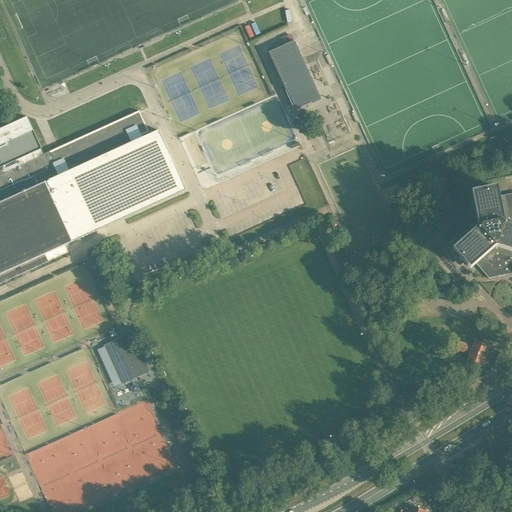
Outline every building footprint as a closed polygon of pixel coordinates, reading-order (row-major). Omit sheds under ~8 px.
[(282,43),(292,40),(290,34),(280,37),(282,43)] [(267,52),(282,85),(285,91),(294,109),(293,109),(294,111),(310,103),(318,99),(292,42),(293,42),(292,40),(283,45),(269,51),(267,52)] [(0,283),(69,253),(65,245),(125,218),(186,190),(159,130),(141,139),(140,136),(149,132),(139,111),(60,147),(56,149),(50,152),(47,146),(41,149),(27,117),(16,122),(10,125),(0,129),(0,283)] [(454,205),(446,230),(458,244),(452,249),(469,269),(476,264),(489,278),(511,273),(511,193),(499,196),(497,187),(471,192),(473,201),(454,205)] [(101,243),(95,246),(100,257),(107,254),(101,243)] [(404,322),(406,310),(399,309),(397,321),(404,322)] [(131,335),(109,345),(116,359),(112,361),(122,383),(148,371),(142,358),(138,359),(134,351),(138,349),(131,335)] [(458,346),(486,356),(487,352),(486,351),(488,346),(474,341),(472,346),(460,341),(458,346)] [(486,356),(458,346),(456,350),(469,354),(467,359),(481,365),(483,360),(484,360),(486,356)] [(441,347),(436,357),(450,363),(454,354),(441,347)] [(195,442),(184,447),(191,463),(202,458),(195,442)] [(28,452),(30,460),(39,457),(37,449),(28,452)] [(414,493),(412,500),(421,502),(423,496),(414,493)]
